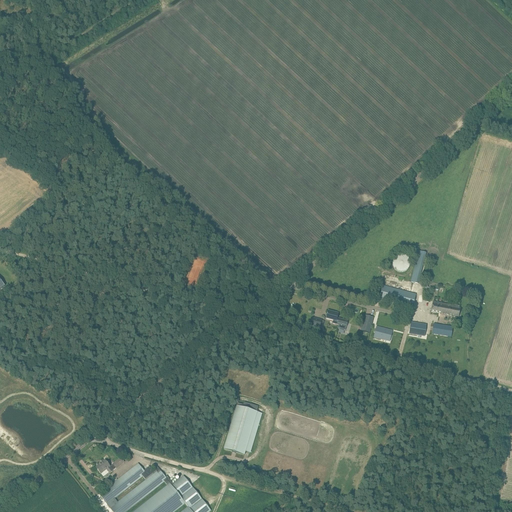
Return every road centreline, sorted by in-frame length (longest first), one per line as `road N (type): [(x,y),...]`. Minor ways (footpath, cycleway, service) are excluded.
road 1 (tertiary): [(105,424),(389,200),(511,90)]
road 2 (track): [(0,247),(271,324)]
road 3 (track): [(317,336),(505,390)]
road 4 (track): [(0,87),(139,0)]
